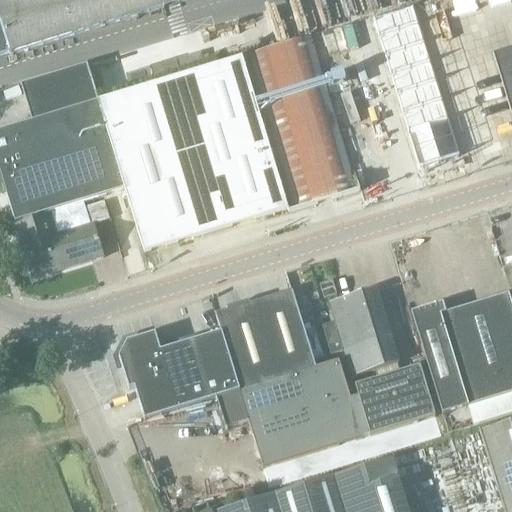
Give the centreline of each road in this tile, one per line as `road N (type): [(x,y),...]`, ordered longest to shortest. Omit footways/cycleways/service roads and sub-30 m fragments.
road 1 (tertiary): [(54,326),(511,188)]
road 2 (unknown): [(0,82),(255,0)]
road 3 (unclassified): [(54,326),(128,511)]
